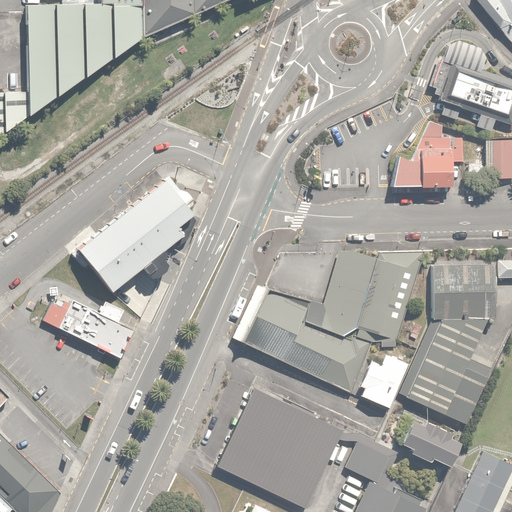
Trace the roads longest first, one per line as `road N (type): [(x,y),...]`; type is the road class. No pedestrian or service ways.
road 1 (primary): [(84,511),(235,169)]
road 2 (primary): [(259,201),(119,511)]
road 3 (unclassified): [(235,169),(189,148),(163,147),(15,265)]
road 4 (tertiary): [(259,201),(286,213),(351,217),(511,214)]
road 5 (primary): [(367,77),(285,136),(259,201)]
road 6 (residential): [(251,134),(293,0)]
